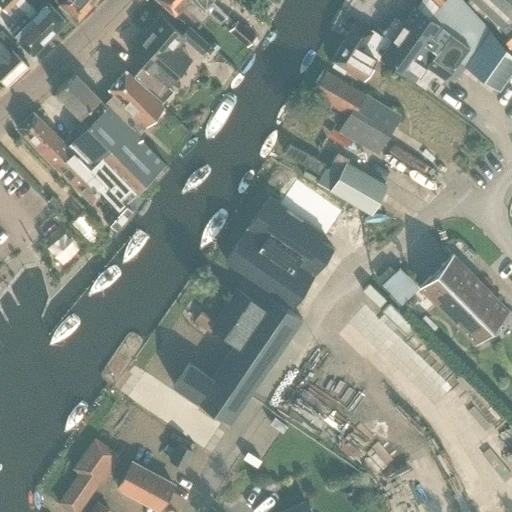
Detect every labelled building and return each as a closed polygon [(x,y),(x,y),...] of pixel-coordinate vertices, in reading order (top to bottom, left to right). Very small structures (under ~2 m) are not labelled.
[(33,55),(51,38),(10,0),(0,0),(0,3),(7,11),(8,10),(19,22),(10,31),(33,55)] [(10,0),(51,38),(68,22),(46,0),(44,0),(34,11),(24,0),(10,0)] [(61,0),(58,4),(78,21),(95,0),(61,0)] [(201,21),(208,13),(198,3),(193,0),(156,0),(174,15),(175,14),(183,5),(201,21)] [(193,0),(198,3),(208,13),(219,22),(225,15),(210,1),(211,0),(193,0)] [(511,53),(463,0),(417,0),(391,39),(384,34),(383,35),(373,30),(372,31),(355,21),(331,59),(363,79),(376,58),(377,60),(380,56),(414,80),(425,66),(443,79),(446,76),(453,81),(464,65),(498,89),(511,69),(511,53)] [(511,0),(472,0),(510,34),(504,40),(511,47),(511,0)] [(189,26),(182,35),(160,16),(129,52),(144,65),(133,77),(162,102),(172,90),(168,86),(192,58),(177,46),(184,38),(200,53),(209,44),(189,26)] [(256,36),(238,21),(230,30),(248,46),(256,36)] [(0,77),(9,86),(29,67),(0,36),(0,77)] [(103,103),(135,134),(162,108),(125,70),(107,90),(112,93),(103,103)] [(401,115),(393,111),(325,70),(311,93),(348,115),(339,131),(377,154),(401,115)] [(163,164),(135,134),(103,103),(74,73),(55,91),(88,124),(68,145),(124,202),(163,164)] [(16,127),(41,152),(58,136),(34,111),(16,127)] [(56,167),(73,151),(58,136),(41,152),(56,167)] [(308,168),(306,172),(320,178),(329,160),(290,142),(284,156),(308,168)] [(73,151),(56,167),(71,182),(88,166),(73,151)] [(371,215),(387,186),(347,162),(348,159),(337,152),(328,169),(339,174),(329,191),(371,215)] [(71,182),(86,197),(103,181),(88,166),(71,182)] [(104,216),(120,199),(103,181),(86,197),(89,200),(94,195),(105,206),(100,212),(104,216)] [(322,240),(325,235),(269,196),(225,259),(291,305),(331,247),(322,240)] [(131,211),(120,199),(104,216),(116,228),(131,211)] [(453,253),(436,270),(418,287),(475,344),(509,310),(453,253)] [(381,289),(402,308),(419,289),(399,270),(381,289)] [(229,422),(301,318),(267,295),(260,305),(236,289),(210,327),(234,344),(211,378),(189,362),(173,385),(229,422)] [(78,473),(57,502),(71,511),(78,511),(119,454),(94,437),(72,469),(78,473)] [(183,467),(192,450),(179,443),(170,460),(183,467)] [(174,484),(131,461),(116,488),(159,511),(174,484)] [(107,511),(109,510),(96,501),(88,511),(107,511)] [(310,511),(306,503),(303,502),(282,511),(310,511)]
